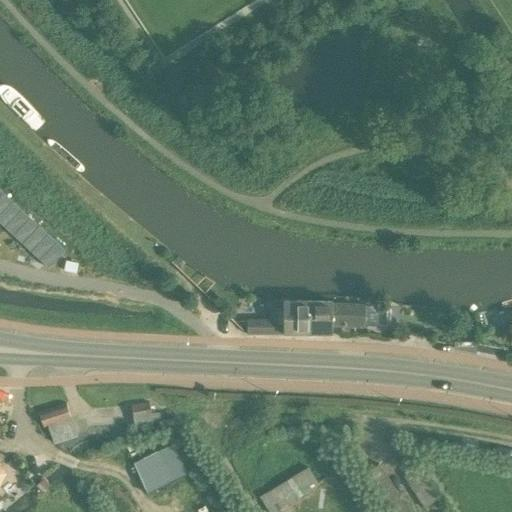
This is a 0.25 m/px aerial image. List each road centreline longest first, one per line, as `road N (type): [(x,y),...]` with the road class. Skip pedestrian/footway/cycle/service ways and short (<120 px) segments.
road 1 (unclassified): [(511,439),(352,415),(204,406)]
road 2 (primary): [(511,391),(409,373),(223,364)]
road 3 (unclassified): [(0,268),(158,300),(213,341),(223,364)]
road 4 (primary): [(223,364),(95,358)]
